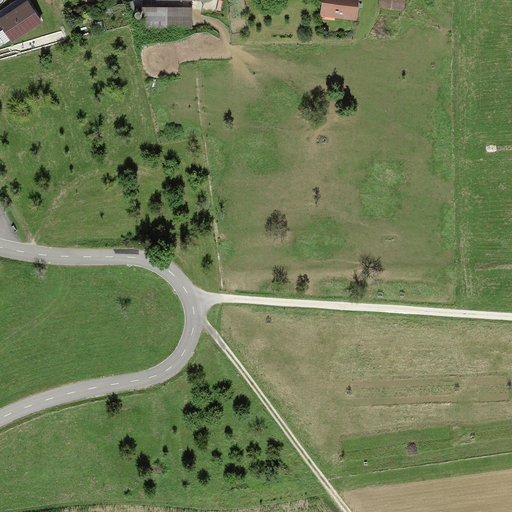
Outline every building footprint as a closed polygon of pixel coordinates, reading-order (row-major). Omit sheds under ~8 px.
[(34,0),(19,0),(0,11),(0,18),(4,26),(0,28),(0,46),(46,20),(34,0)] [(322,0),(320,15),(357,20),(359,0),(322,0)] [(380,0),(380,9),(404,11),(405,0),(380,0)] [(193,8),(143,8),(143,33),(168,33),(168,28),(193,28),(193,8)] [(37,41),(39,50),(46,48),(44,39),(37,41)]
